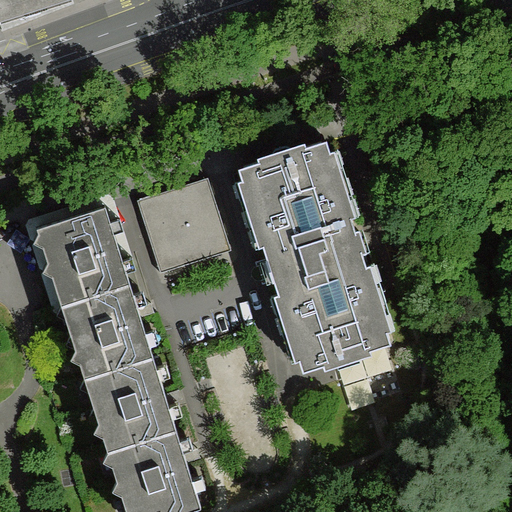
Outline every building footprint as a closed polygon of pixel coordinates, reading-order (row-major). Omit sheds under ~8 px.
[(0,0),(0,15),(48,0),(0,0)] [(376,291),(328,141),(240,169),(305,371),(334,361),(387,344),(393,343),(376,291)] [(200,182),(148,198),(150,204),(147,208),(143,210),(160,264),(164,262),(169,264),(171,269),(223,253),(221,247),(223,243),(229,241),(212,188),(207,190),(202,187),(200,182)] [(131,284),(107,207),(38,228),(60,296),(63,305),(131,284)] [(154,355),(131,284),(63,305),(87,379),(154,355)] [(178,428),(154,355),(87,379),(97,409),(110,450),(178,428)] [(182,511),(202,506),(178,428),(110,450),(123,492),(128,511),(182,511)]
